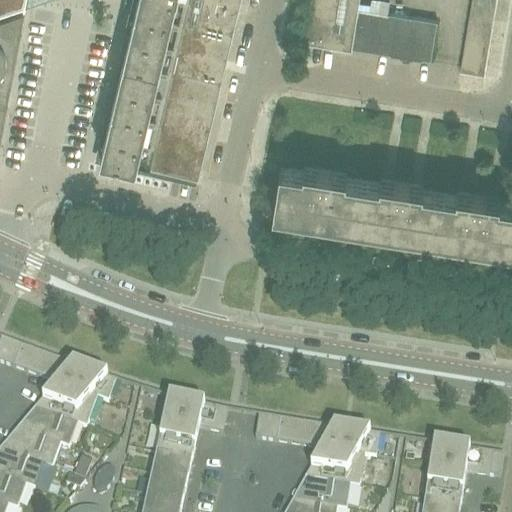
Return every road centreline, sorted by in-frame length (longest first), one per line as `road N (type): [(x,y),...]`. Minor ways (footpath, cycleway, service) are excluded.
road 1 (tertiary): [(511,385),(198,326)]
road 2 (residential): [(511,292),(221,239)]
road 3 (residential): [(508,113),(257,74)]
road 4 (tertiary): [(198,326),(0,261)]
road 5 (residential): [(30,176),(224,231)]
road 6 (residential): [(30,176),(70,0)]
road 7 (residential): [(224,231),(257,74)]
